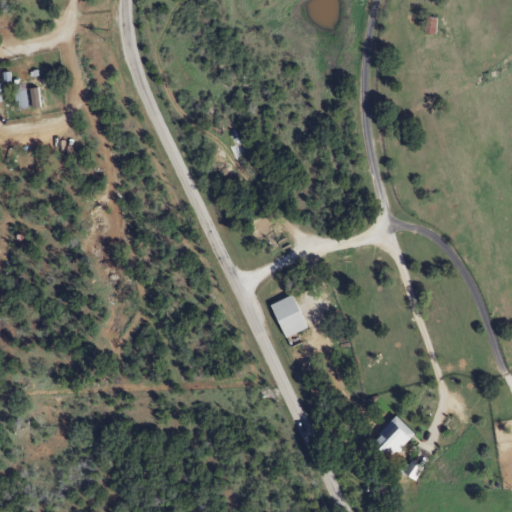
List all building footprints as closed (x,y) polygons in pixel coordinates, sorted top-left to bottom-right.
[(434,17),(424,17),(424,33),(434,33),(434,17)] [(21,110),(20,85),(9,86),(10,110),(21,110)] [(305,330),(291,296),(268,305),(282,339),(305,330)] [(412,435),(393,417),(368,443),(386,461),(412,435)] [(417,470),(407,465),(402,476),(412,481),(417,470)]
